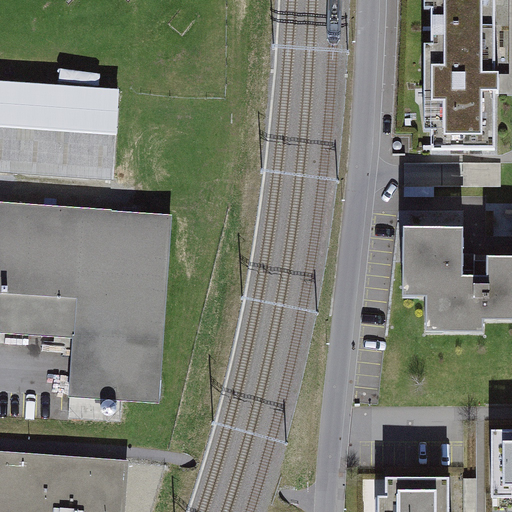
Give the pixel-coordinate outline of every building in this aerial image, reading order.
[(511,0),(440,0),(437,154),(507,156),(508,102),(511,101),(511,0)] [(123,93),(0,85),(0,180),(117,187),(123,93)] [(71,402),(108,404),(107,419),(125,419),(125,405),(162,407),(171,215),(0,206),(0,336),(74,340),(71,402)] [(482,233),(394,234),(394,297),(417,297),(417,339),(503,339),(503,325),(511,324),(511,263),(506,263),(506,284),(482,284),(482,233)] [(511,503),(511,437),(495,437),(496,503),(511,503)] [(0,511),(125,511),(128,467),(0,458),(0,511)] [(388,485),(388,511),(450,511),(450,485),(388,485)]
